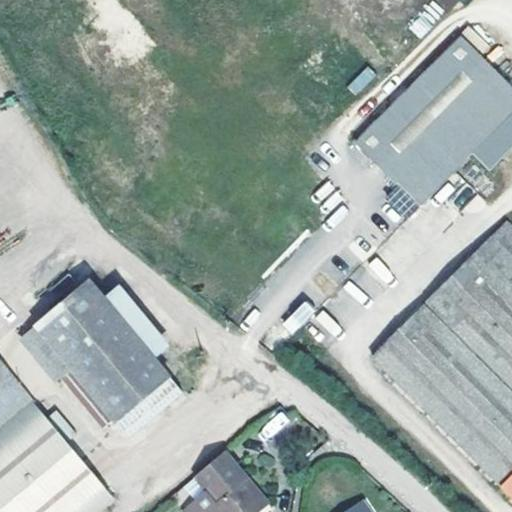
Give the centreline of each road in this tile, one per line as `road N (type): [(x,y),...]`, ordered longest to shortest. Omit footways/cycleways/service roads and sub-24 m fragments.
road 1 (unclassified): [(435,511),(354,438),(80,223)]
road 2 (track): [(0,75),(80,223),(0,277)]
